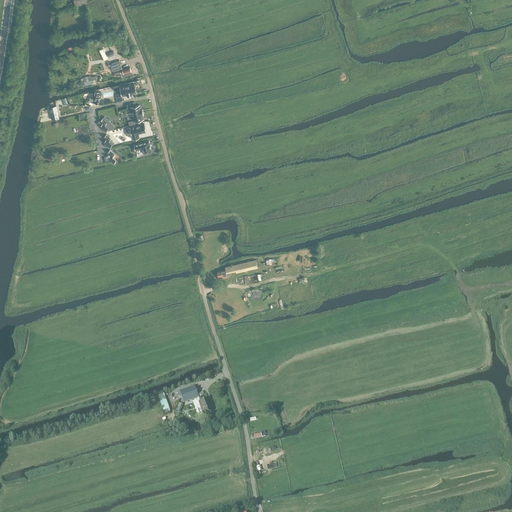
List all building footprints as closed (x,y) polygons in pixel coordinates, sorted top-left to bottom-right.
[(114,52),(107,54),(108,55),(106,55),(103,48),(98,50),(101,59),(106,58),(106,57),(108,56),(108,57),(115,55),(114,52)] [(119,69),(122,77),(132,74),(131,71),(130,67),(122,69),(119,60),(110,63),(112,71),(119,69)] [(84,76),(85,84),(93,83),(92,75),(84,76)] [(137,92),(134,84),(120,87),(122,96),(127,95),(127,96),(132,95),(132,93),(137,92)] [(46,117),(47,119),(42,120),(43,122),(60,118),(57,105),(49,107),(50,116),(46,117)] [(140,105),(131,107),(135,121),(143,119),(142,114),(143,114),(142,109),(141,109),(140,105)] [(146,131),(144,124),(130,127),(132,135),(133,139),(139,137),(138,133),(146,131)] [(110,139),(106,134),(104,137),(106,139),(104,142),(109,147),(112,145),(108,141),(110,139)] [(144,153),(151,151),(150,148),(151,148),(150,144),(149,144),(149,140),(134,144),(135,150),(142,148),(144,153)] [(114,154),(110,150),(107,152),(110,155),(107,157),(113,163),(116,160),(112,156),(114,154)] [(226,270),(217,272),(218,276),(222,276),(222,278),(227,277),(227,276),(230,275),(229,272),(236,270),(236,272),(258,267),(256,260),(225,267),(226,270)] [(179,391),(183,403),(199,397),(195,386),(179,391)] [(165,413),(171,411),(164,393),(158,395),(165,413)] [(199,402),(203,415),(212,411),(207,398),(199,402)]
